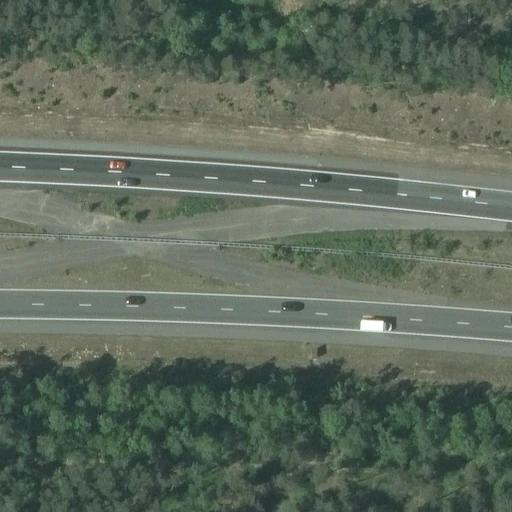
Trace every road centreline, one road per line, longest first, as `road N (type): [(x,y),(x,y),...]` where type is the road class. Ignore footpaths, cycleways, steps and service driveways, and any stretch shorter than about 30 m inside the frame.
road 1 (motorway): [(511,208),(0,168)]
road 2 (motorway): [(0,307),(195,308),(511,330)]
